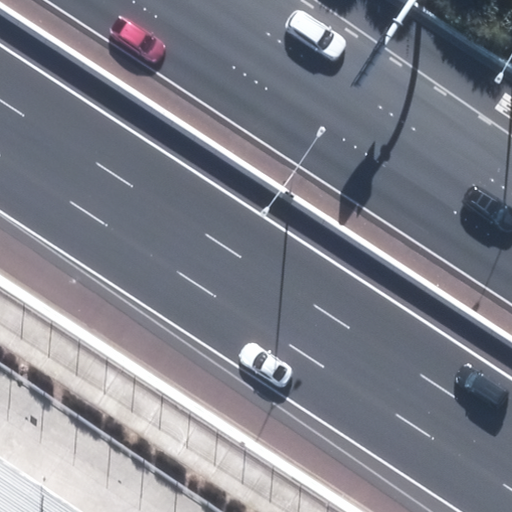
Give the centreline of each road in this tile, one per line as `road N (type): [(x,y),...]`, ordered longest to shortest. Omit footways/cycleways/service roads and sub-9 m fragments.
road 1 (motorway): [(511,492),(0,157)]
road 2 (motorway): [(215,0),(511,194)]
